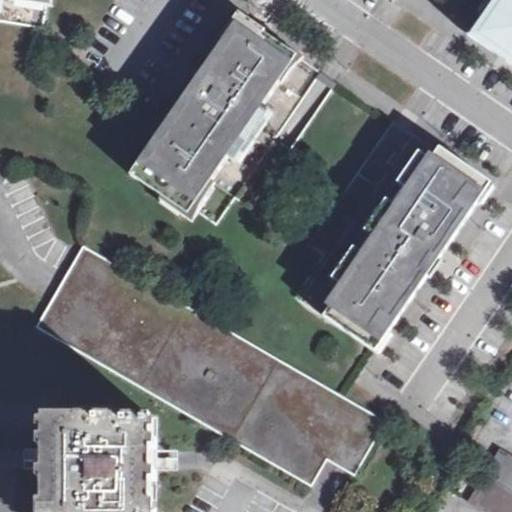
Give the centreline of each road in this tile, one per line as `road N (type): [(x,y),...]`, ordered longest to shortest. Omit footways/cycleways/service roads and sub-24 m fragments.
road 1 (residential): [(320,0),(511,130)]
road 2 (residential): [(511,253),(418,392)]
